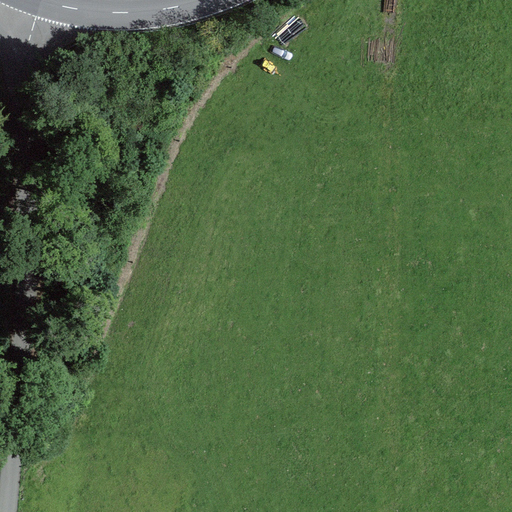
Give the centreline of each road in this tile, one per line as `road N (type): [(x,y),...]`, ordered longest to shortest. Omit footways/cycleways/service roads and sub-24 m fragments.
road 1 (unclassified): [(40,0),(26,56),(34,188),(5,511)]
road 2 (track): [(391,305),(390,0)]
road 3 (secondary): [(202,0),(113,12),(40,0)]
